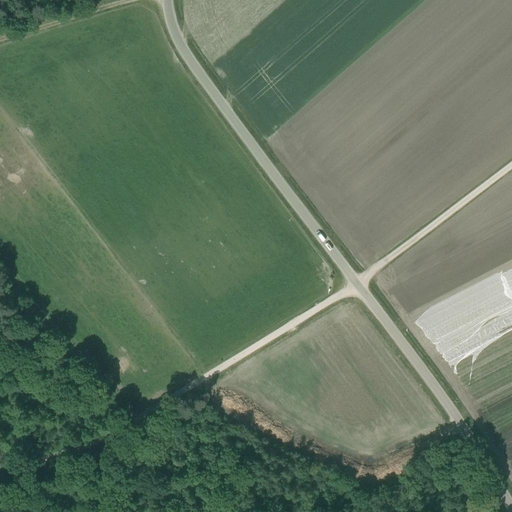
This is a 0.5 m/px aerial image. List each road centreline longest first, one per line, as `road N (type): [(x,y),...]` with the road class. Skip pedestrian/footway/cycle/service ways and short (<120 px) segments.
road 1 (unclassified): [(511,505),(444,398),(183,47),(170,0)]
road 2 (track): [(511,169),(354,292),(84,445),(0,477)]
road 3 (track): [(169,1),(136,3),(0,43)]
